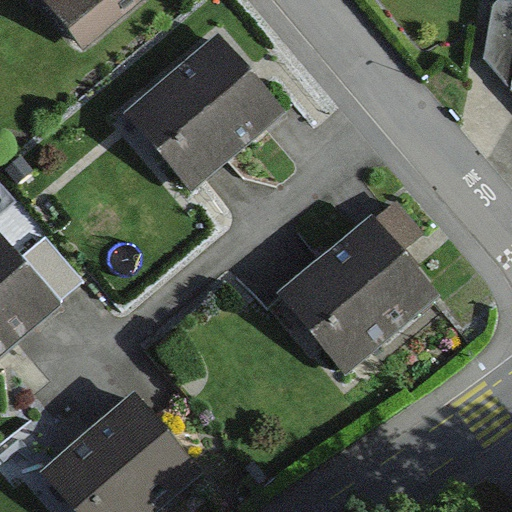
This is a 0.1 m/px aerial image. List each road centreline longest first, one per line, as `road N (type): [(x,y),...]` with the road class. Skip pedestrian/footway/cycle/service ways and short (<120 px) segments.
road 1 (residential): [(305,0),(511,244)]
road 2 (residential): [(511,392),(338,511)]
